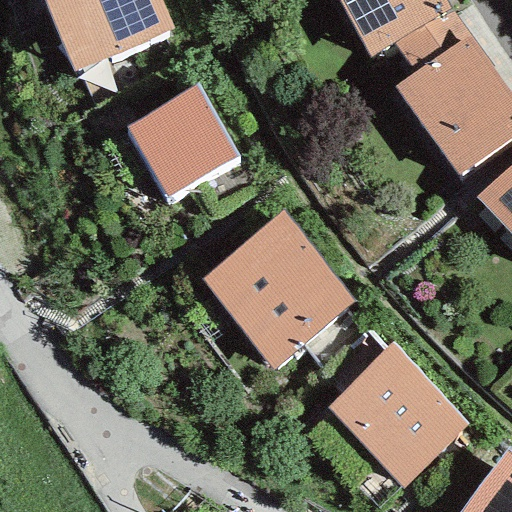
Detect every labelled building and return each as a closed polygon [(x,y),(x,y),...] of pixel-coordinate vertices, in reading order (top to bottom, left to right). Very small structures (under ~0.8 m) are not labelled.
[(44,0),(73,68),(176,24),(165,0),(44,0)] [(405,0),(302,0),(342,76),(423,33),(405,0)] [(507,140),(444,60),(372,117),(434,197),(507,140)] [(236,178),(194,95),(102,141),(144,224),(236,178)] [(511,170),(454,224),(511,286),(511,170)] [(338,324),(275,245),(191,312),(254,391),(338,324)] [(377,511),(456,442),(389,366),(308,437),(374,511),(377,511)] [(511,511),(511,442),(506,439),(462,511),(511,511)]
